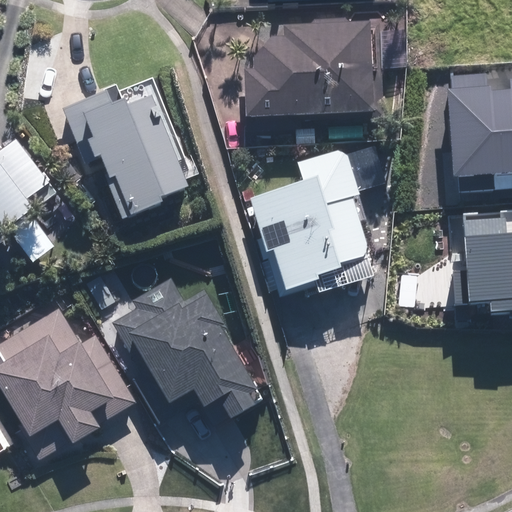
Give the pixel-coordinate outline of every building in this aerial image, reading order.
[(238,76),(240,123),(379,117),(375,28),(349,29),(341,23),(312,24),(305,31),(277,33),(277,44),(265,45),(247,64),(248,75),(238,76)] [(511,82),(435,87),(440,192),(511,188),(511,82)] [(113,91),(60,113),(82,167),(92,163),(118,225),(155,210),(153,205),(182,193),(178,184),(188,180),(149,83),(115,97),(113,91)] [(0,234),(26,215),(20,207),(44,190),(10,145),(0,152),(0,234)] [(296,190),(245,205),(261,262),(265,261),(276,299),(309,290),(312,300),(369,284),(345,204),(352,202),(341,164),(331,158),(290,170),(296,190)] [(136,312),(110,327),(140,379),(132,383),(157,428),(194,407),(197,412),(200,410),(211,430),(248,409),(246,406),(256,400),(197,294),(179,304),(168,285),(132,305),(136,312)] [(78,349),(56,314),(0,347),(0,399),(39,463),(132,407),(91,341),(78,349)]
